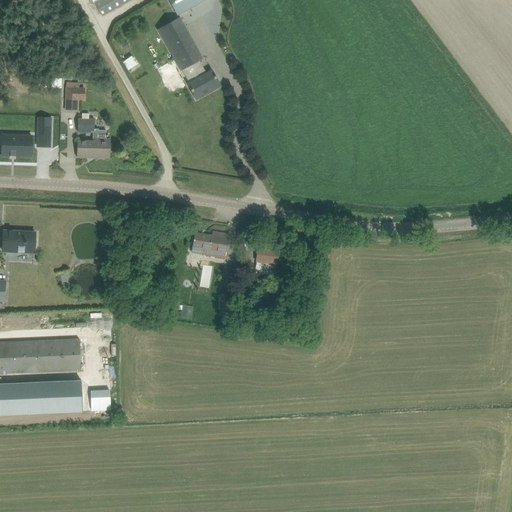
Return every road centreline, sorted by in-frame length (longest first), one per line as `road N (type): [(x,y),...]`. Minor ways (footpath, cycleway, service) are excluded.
road 1 (tertiary): [(511,220),(342,224),(222,202),(0,183)]
road 2 (unknown): [(264,209),(231,141),(229,83),(187,5)]
